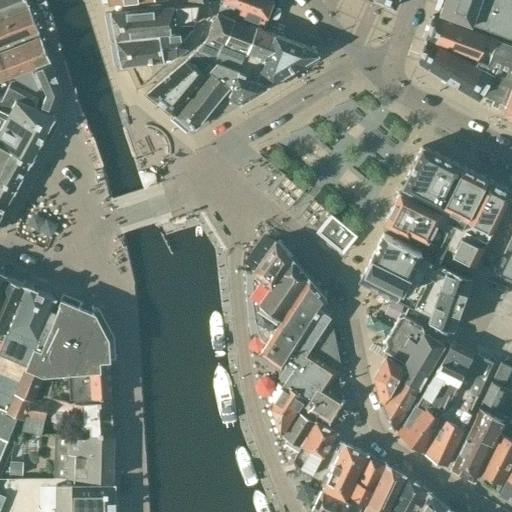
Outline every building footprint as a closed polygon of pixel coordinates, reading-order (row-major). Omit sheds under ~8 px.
[(0,0),(0,18),(28,6),(25,0),(0,0)] [(271,0),(244,0),(242,7),(241,6),(239,12),(263,21),(271,0)] [(511,15),(470,0),(443,0),(439,13),(470,24),(471,23),(511,38),(511,15)] [(511,0),(470,0),(511,15),(511,0)] [(109,12),(115,37),(175,31),(174,23),(192,23),(198,5),(109,12)] [(28,8),(0,20),(0,47),(37,31),(28,8)] [(207,36),(222,42),(232,19),(217,13),(207,36)] [(511,45),(498,40),(474,31),(432,15),(424,40),(477,60),(482,45),(489,47),(487,53),(491,54),(487,66),(475,62),(473,65),(444,49),(424,41),(417,62),(478,99),(480,95),(505,105),(502,113),(511,117),(511,45)] [(232,19),(222,42),(239,49),(239,51),(244,53),(245,51),(248,52),(247,55),(262,61),(266,52),(274,33),(250,24),(249,26),(232,19)] [(192,30),(175,31),(115,37),(120,67),(170,61),(169,57),(176,55),(187,48),(192,30)] [(286,61),(291,68),(317,53),(315,50),(274,33),(266,52),(286,61)] [(204,53),(216,61),(238,69),(228,96),(238,100),(241,98),(242,98),(263,85),(266,83),(243,76),(245,72),(238,69),(244,53),(239,51),(239,49),(222,42),(207,36),(196,48),(204,53)] [(0,81),(35,67),(49,60),(39,37),(0,52),(0,81)] [(262,61),(258,69),(269,82),(291,68),(286,61),(266,52),(262,61)] [(208,69),(216,61),(204,53),(193,65),(185,58),(146,92),(172,113),(188,127),(195,126),(228,85),(208,69)] [(49,60),(35,67),(45,92),(41,104),(54,109),(60,91),(49,60)] [(0,143),(28,159),(53,114),(33,107),(38,98),(9,83),(2,96),(0,94),(0,143)] [(28,159),(0,143),(0,179),(13,187),(28,159)] [(399,193),(385,222),(406,233),(409,229),(453,252),(452,253),(473,264),(481,246),(461,237),(465,230),(485,240),(510,190),(451,162),(422,147),(403,186),(420,194),(416,201),(399,193)] [(139,172),(144,187),(144,186),(154,178),(153,178),(152,173),(139,171),(139,172)] [(0,207),(1,208),(13,187),(0,179),(0,207)] [(331,214),(317,231),(341,251),(355,233),(331,214)] [(511,232),(493,273),(511,281),(511,232)] [(383,234),(360,281),(430,316),(429,319),(451,327),(469,275),(447,267),(418,254),(419,252),(383,234)] [(273,241),(252,269),(252,270),(269,285),(289,257),(275,241),(273,241)] [(256,320),(258,335),(258,338),(265,343),(260,350),(280,365),(284,359),(293,365),(283,381),(304,395),(305,396),(300,403),(307,407),(327,420),(341,398),(339,397),(340,395),(338,385),(340,385),(338,375),(338,373),(337,372),(336,371),(333,369),(338,363),(329,324),(325,321),(328,315),(318,308),(324,298),(325,298),(289,257),(269,285),(252,270),(256,320)] [(24,284),(1,273),(0,275),(0,330),(4,332),(24,284)] [(4,414),(6,411),(32,346),(54,296),(25,284),(0,344),(0,454),(5,441),(14,418),(4,414)] [(21,417),(29,398),(30,397),(32,398),(40,377),(42,373),(67,371),(108,368),(107,357),(106,337),(93,313),(60,299),(39,349),(32,346),(6,411),(21,417)] [(402,366),(384,400),(382,404),(392,427),(442,343),(422,332),(421,326),(403,315),(397,317),(384,339),(385,345),(382,350),(404,363),(402,366)] [(438,415),(439,416),(449,398),(446,397),(449,391),(451,393),(473,351),(452,341),(397,432),(421,451),(438,415)] [(473,351),(451,393),(449,391),(446,397),(449,398),(439,416),(441,417),(424,454),(445,465),(492,360),(473,351)] [(380,397),(384,400),(402,366),(385,356),(374,375),(380,397)] [(504,382),(511,366),(500,361),(493,377),(504,382)] [(110,395),(108,368),(67,371),(69,398),(110,395)] [(30,397),(29,398),(47,402),(48,398),(51,381),(40,377),(32,398),(30,397)] [(304,395),(283,381),(269,402),(280,432),(280,433),(304,395)] [(493,406),(503,387),(491,381),(481,400),(493,406)] [(40,434),(44,419),(46,410),(74,412),(74,432),(112,434),(110,398),(85,400),(85,401),(69,402),(48,398),(47,402),(29,398),(20,430),(40,434)] [(307,407),(300,403),(281,434),(287,438),(284,442),(298,451),(300,446),(301,445),(322,456),(336,432),(303,414),(307,407)] [(473,480),(502,419),(478,407),(475,419),(450,468),(473,480)] [(511,461),(511,440),(498,433),(478,473),(500,484),(511,461)] [(111,479),(112,435),(68,435),(68,478),(111,479)] [(365,452),(343,442),(321,488),(344,499),(365,452)] [(366,453),(365,452),(344,499),(349,501),(349,500),(361,506),(363,501),(367,503),(383,462),(366,453)] [(384,511),(402,472),(383,462),(367,503),(363,501),(361,506),(359,510),(362,511),(384,511)] [(511,500),(511,468),(498,494),(511,500)] [(429,489),(402,472),(384,511),(442,511),(446,506),(429,492),(429,489)] [(0,508),(0,509),(13,476),(0,475),(0,508)] [(113,511),(113,484),(72,485),(72,480),(51,480),(52,511),(113,511)] [(349,501),(344,499),(321,488),(310,511),(312,511),(357,511),(359,510),(361,506),(349,500),(349,501)]
